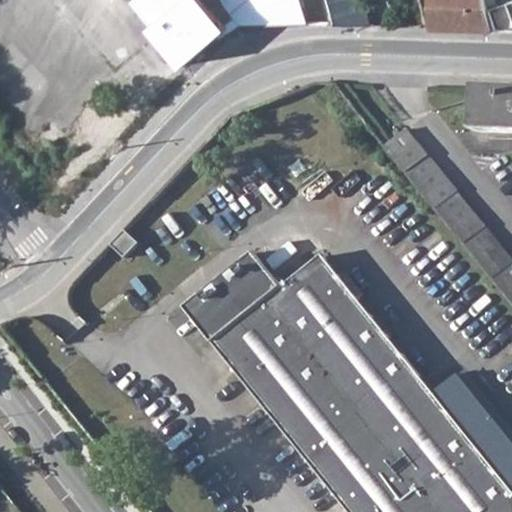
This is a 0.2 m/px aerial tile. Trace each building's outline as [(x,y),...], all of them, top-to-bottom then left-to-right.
[(237,23),(311,24),(304,0),(133,0),(129,4),(182,67),(237,23)] [(326,0),(332,25),(369,26),(362,0),(326,0)] [(428,0),(432,27),(494,29),(487,7),(485,0),(428,0)] [(511,0),(505,0),(487,7),(494,29),(511,28),(511,0)] [(0,68),(7,78),(31,59),(15,40),(0,52),(0,68)] [(141,58),(126,71),(143,91),(158,78),(141,58)] [(511,88),(478,87),(477,131),(511,132),(511,88)] [(388,143),(511,297),(511,253),(409,125),(388,143)] [(111,245),(125,259),(137,245),(124,231),(111,245)] [(186,309),(350,511),(511,511),(511,490),(323,256),(283,288),(253,253),(186,309)]
